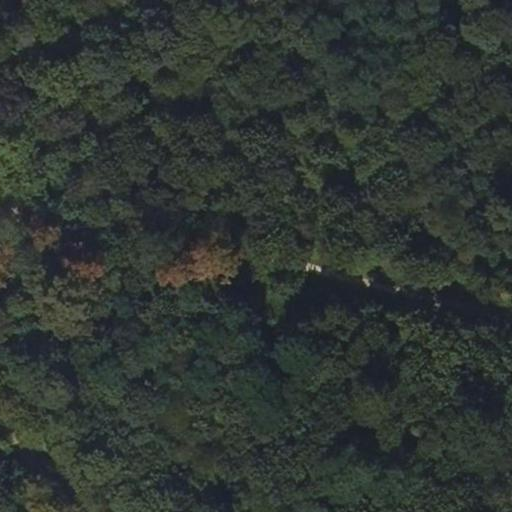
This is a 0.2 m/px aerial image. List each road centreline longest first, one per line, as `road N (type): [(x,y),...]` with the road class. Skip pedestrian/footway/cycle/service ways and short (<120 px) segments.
road 1 (track): [(0,208),(511,313)]
road 2 (track): [(126,0),(0,64)]
road 3 (track): [(0,422),(84,511)]
